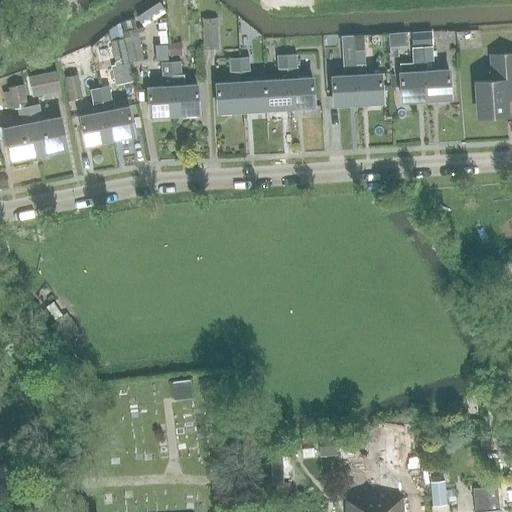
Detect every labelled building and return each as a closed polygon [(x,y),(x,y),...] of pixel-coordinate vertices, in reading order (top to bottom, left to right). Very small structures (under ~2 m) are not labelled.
[(163,10),(158,2),(136,17),(141,25),(163,10)] [(204,50),(218,49),(216,18),(202,19),(204,50)] [(122,31),(124,38),(129,63),(143,60),(139,42),(145,40),(143,27),(122,31)] [(412,46),(422,45),(421,32),(411,33),(412,46)] [(421,32),(422,45),(433,45),(432,32),(421,32)] [(364,50),(364,36),(354,37),(354,50),(355,64),(365,63),(364,50)] [(132,81),(129,63),(124,38),(111,40),(115,65),(111,66),(115,84),(132,81)] [(182,54),(181,41),(168,42),(169,55),(182,54)] [(160,61),(168,61),(167,45),(154,45),(155,62),(160,61)] [(422,47),(426,100),(450,99),(448,69),(433,70),(432,46),(422,47)] [(401,101),(426,100),(422,47),(413,47),(414,71),(400,72),(401,101)] [(506,101),(506,99),(505,90),(511,89),(511,51),(490,53),(490,68),(491,80),(476,82),(478,117),(507,115),(506,101)] [(264,80),(266,109),(289,108),(286,54),(276,55),(278,79),(264,80)] [(286,54),(289,108),(314,107),(312,77),(297,78),(296,54),(286,54)] [(218,112),(242,111),(239,57),(229,58),(230,82),(216,83),(218,112)] [(239,57),(242,111),(266,109),(264,80),(250,81),(249,57),(239,57)] [(171,61),(174,115),(198,114),(196,84),(182,85),(180,60),(171,61)] [(150,117),(174,115),(171,61),(168,61),(160,61),(161,86),(148,87),(150,117)] [(78,75),(75,63),(64,65),(66,77),(65,77),(70,100),(83,98),(78,75)] [(33,97),(61,91),(56,71),(29,77),(33,97)] [(356,75),(358,104),(382,103),(380,73),(356,75)] [(333,105),(358,104),(356,75),(332,76),(333,105)] [(3,128),(9,160),(37,154),(33,130),(28,106),(29,106),(24,83),(7,87),(12,109),(17,108),(20,120),(21,120),(22,124),(3,128)] [(99,87),(102,101),(112,99),(109,85),(108,85),(99,87)] [(102,101),(99,87),(89,89),(94,113),(80,115),(86,145),(109,140),(104,111),(102,101)] [(38,104),(29,106),(28,106),(33,130),(37,154),(66,148),(60,117),(40,121),(39,116),(41,116),(38,104)] [(104,111),(109,140),(133,135),(128,106),(104,111)] [(45,306),(54,320),(62,315),(53,301),(45,306)] [(259,490),(260,478),(242,477),(241,489),(259,490)] [(432,506),(447,504),(445,480),(429,481),(432,506)] [(487,511),(486,511),(498,511),(498,510),(496,480),(484,481),(487,511)] [(486,511),(487,511),(484,481),(473,482),(475,511),(486,511)] [(402,511),(403,497),(359,498),(359,500),(344,500),(344,511),(402,511)]
